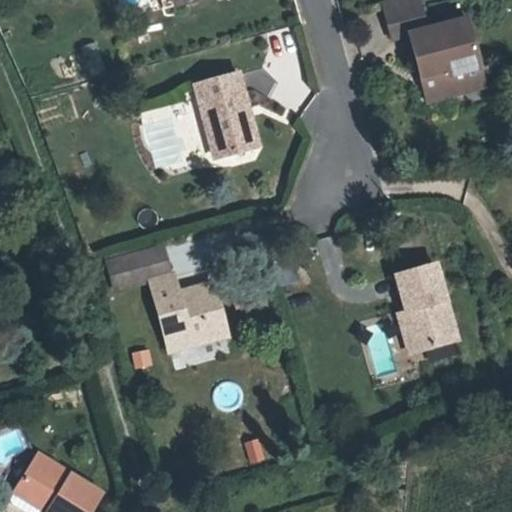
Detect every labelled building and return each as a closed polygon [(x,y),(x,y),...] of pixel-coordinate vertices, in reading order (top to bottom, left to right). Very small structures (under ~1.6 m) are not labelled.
[(379,0),(389,31),(405,27),(416,65),(469,51),(456,9),(415,21),(409,0),(379,0)] [(469,51),(416,65),(422,89),(475,75),(469,51)] [(215,128),(220,142),(259,130),(237,61),(185,76),(195,105),(202,103),(210,128),(215,128)] [(207,146),(220,142),(215,128),(210,128),(202,103),(195,105),(207,146)] [(147,270),(169,263),(161,235),(110,251),(117,277),(147,270)] [(392,272),(402,310),(417,353),(437,348),(462,341),(438,260),(392,272)] [(171,262),(169,263),(147,270),(168,356),(232,339),(221,280),(180,293),(177,281),(171,262)] [(180,293),(221,280),(218,269),(177,281),(180,293)] [(417,353),(402,310),(395,312),(408,355),(417,353)] [(149,350),(132,354),(134,367),(151,365),(149,350)] [(248,462),(264,458),(259,437),(243,441),(248,462)] [(52,501),(46,511),(47,511),(91,511),(107,488),(41,446),(20,481),(52,501)] [(14,491),(46,511),(52,501),(20,481),(14,491)]
